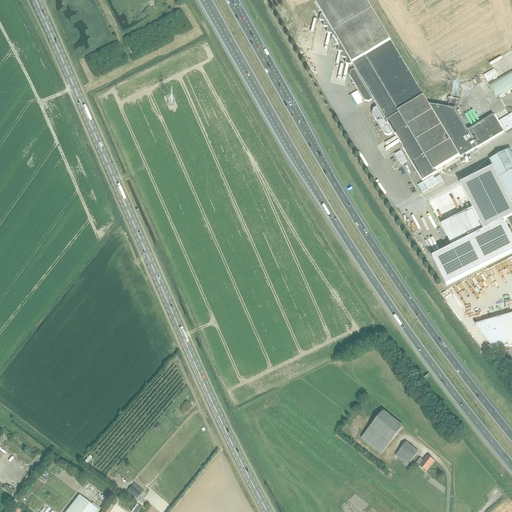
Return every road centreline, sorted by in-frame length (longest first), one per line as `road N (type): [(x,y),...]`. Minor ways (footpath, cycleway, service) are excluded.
road 1 (primary): [(267,511),(35,1)]
road 2 (motorway): [(207,0),(370,276),(511,465)]
road 3 (motorway): [(511,435),(382,260),(229,0)]
